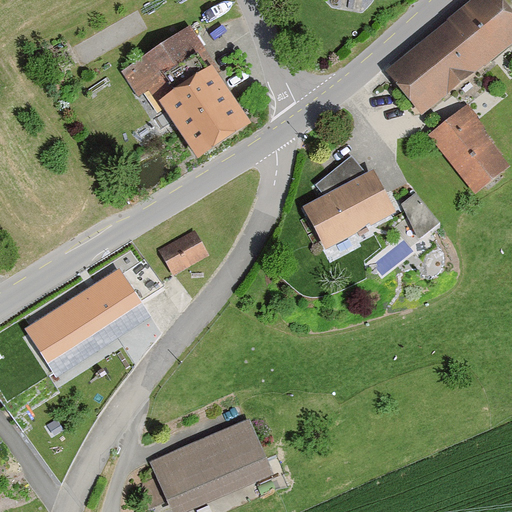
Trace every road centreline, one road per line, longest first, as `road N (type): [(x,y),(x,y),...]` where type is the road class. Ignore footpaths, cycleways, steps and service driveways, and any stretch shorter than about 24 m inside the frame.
road 1 (unclassified): [(66,511),(124,413),(248,248),(275,184),(273,139)]
road 2 (tertiary): [(273,139),(0,307)]
road 3 (tertiary): [(442,0),(303,119)]
road 4 (residential): [(303,119),(250,0)]
